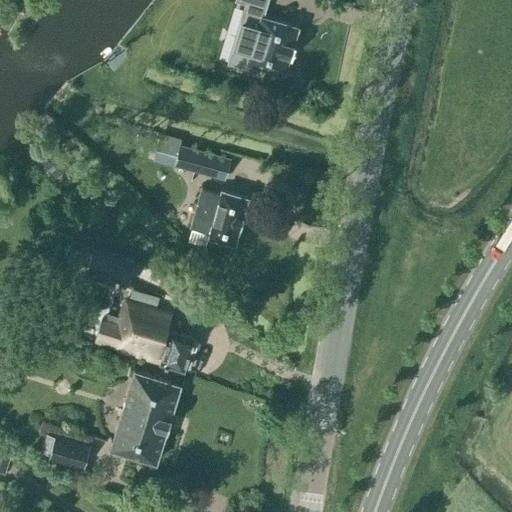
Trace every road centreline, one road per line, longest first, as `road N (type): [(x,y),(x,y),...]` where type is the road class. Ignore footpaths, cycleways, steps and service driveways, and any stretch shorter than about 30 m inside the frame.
road 1 (unclassified): [(307,511),(379,119),(410,0)]
road 2 (primary): [(376,511),(414,405),(511,236)]
